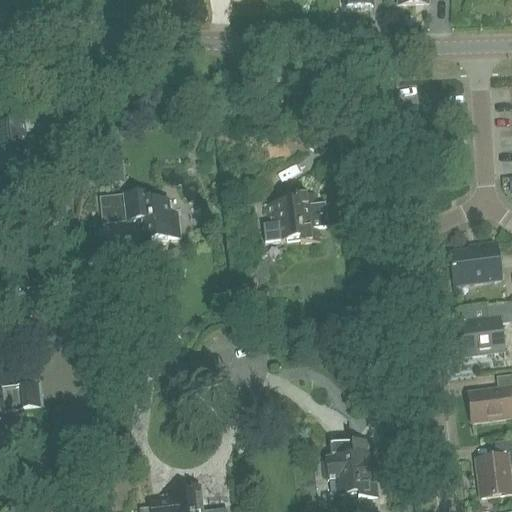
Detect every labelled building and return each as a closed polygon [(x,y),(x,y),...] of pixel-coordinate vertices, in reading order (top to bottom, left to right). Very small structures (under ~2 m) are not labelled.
[(342,0),(343,8),(372,7),(371,0),(342,0)] [(52,170),(52,169),(70,167),(66,135),(48,138),(48,137),(28,139),(26,124),(0,127),(0,167),(17,166),(19,183),(38,181),(37,172),(52,170)] [(124,183),(122,165),(105,167),(107,185),(124,183)] [(83,169),(81,181),(89,182),(91,170),(83,169)] [(56,192),(57,222),(73,221),(72,192),(56,192)] [(137,223),(140,244),(180,240),(177,214),(169,215),(168,201),(149,204),(149,195),(115,199),(99,200),(102,227),(137,223)] [(264,246),(299,242),(300,246),(319,244),(318,231),(327,229),(324,205),(315,207),(314,196),(294,199),(295,203),(267,207),(269,228),(262,228),(264,246)] [(449,256),(455,298),(456,298),(455,287),(500,281),(495,246),(474,249),(475,253),(449,256)] [(255,283),(277,280),(276,267),(253,270),(255,283)] [(462,358),(503,353),(500,327),(511,325),(511,304),(485,308),(487,322),(458,326),(462,358)] [(497,391),(467,395),(472,436),(473,435),(472,425),(511,420),(511,411),(510,394),(511,393),(511,377),(496,379),(497,391)] [(0,389),(0,445),(5,439),(2,414),(40,409),(37,386),(0,390),(0,389)] [(78,455),(84,432),(71,429),(73,422),(59,419),(53,443),(66,446),(64,452),(78,455)] [(495,458),(475,461),(481,501),(511,496),(511,495),(511,496),(507,468),(511,467),(511,441),(493,444),(495,458)] [(357,501),(377,499),(375,477),(370,477),(369,467),(374,467),(372,451),(352,453),(352,458),(325,461),(327,483),(335,482),(337,498),(357,496),(357,501)] [(201,511),(199,492),(164,496),(164,503),(150,504),(151,511),(201,511)]
